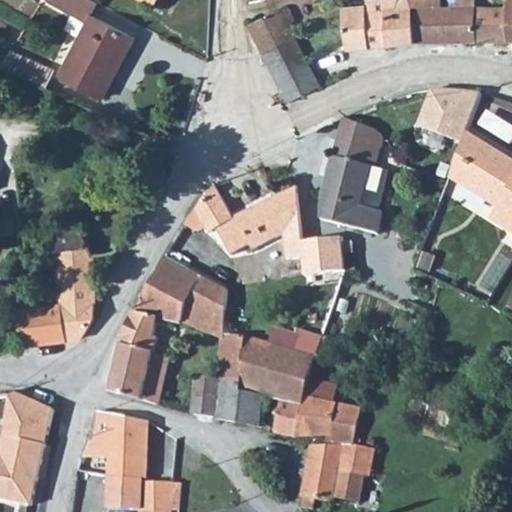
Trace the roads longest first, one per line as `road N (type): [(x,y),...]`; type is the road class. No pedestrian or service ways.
road 1 (unclassified): [(221,139),(101,333),(80,385),(0,373)]
road 2 (unclassified): [(511,80),(434,66),(269,121)]
